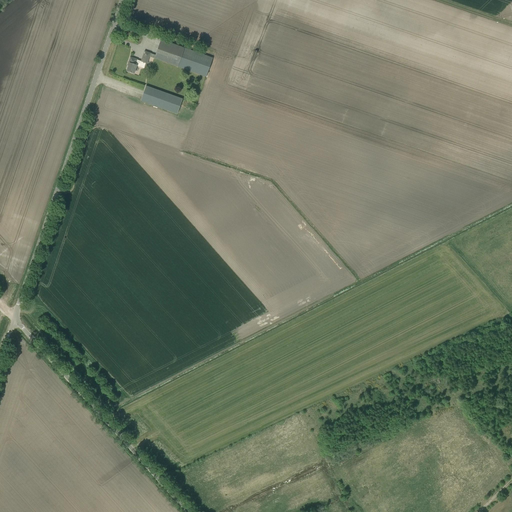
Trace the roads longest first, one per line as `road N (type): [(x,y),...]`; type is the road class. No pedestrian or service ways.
road 1 (unclassified): [(13,319),(122,0)]
road 2 (unclassified): [(187,511),(13,319)]
